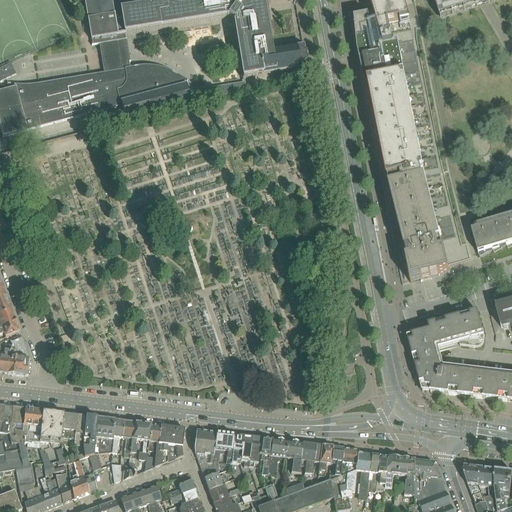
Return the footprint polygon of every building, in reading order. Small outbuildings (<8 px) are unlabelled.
[(8,90),(0,92),(0,128),(2,138),(119,107),(118,104),(121,103),(126,122),(190,105),(185,86),(191,84),(175,74),(172,72),(168,71),(164,69),(160,68),(156,67),(152,67),(147,67),(142,67),(138,67),(133,68),(129,69),(125,70),(120,41),(127,40),(126,35),(189,24),(233,17),(234,24),(243,79),(263,76),(263,75),(306,68),(307,68),(307,67),(306,67),(303,48),(290,50),(289,43),(271,45),(267,24),(265,13),(267,12),(264,0),(192,0),(145,8),(134,10),(133,5),(128,6),(127,0),(84,0),(89,24),(91,41),(92,41),(92,45),(91,45),(92,46),(100,45),(105,73),(37,85),(33,85),(29,85),(26,86),(22,86),(18,86),(14,85),(10,85),(7,84),(7,85),(8,90)] [(420,32),(413,0),(369,0),(377,23),(382,40),(420,32)] [(511,0),(434,0),(441,21),(446,19),(450,18),(458,15),(462,14),(470,12),(473,11),(481,8),(487,7),(492,5),(498,3),(505,1),(507,0),(511,0)] [(447,167),(420,32),(382,40),(377,23),(370,24),(369,17),(354,19),(379,148),(381,148),(387,180),(408,175),(410,182),(448,172),(447,167)] [(11,64),(0,69),(0,82),(16,75),(11,64)] [(174,173),(217,161),(205,120),(152,136),(154,144),(142,148),(144,154),(156,150),(158,158),(149,161),(151,168),(171,162),(174,173)] [(125,167),(135,202),(162,194),(160,187),(151,189),(143,162),(125,167)] [(22,165),(17,167),(21,179),(27,177),(22,165)] [(469,257),(448,172),(410,182),(408,175),(387,180),(387,181),(390,180),(391,187),(389,187),(405,251),(406,251),(408,259),(406,260),(411,284),(413,283),(412,282),(420,281),(421,282),(432,280),(431,278),(449,274),(447,267),(470,260),(469,257)] [(479,255),(480,255),(480,254),(511,244),(511,219),(471,232),(478,255),(479,255)] [(511,301),(505,304),(505,305),(497,308),(497,307),(495,308),(496,310),(498,318),(501,328),(503,328),(504,331),(511,328),(511,301)] [(7,302),(0,304),(0,315),(11,312),(10,309),(11,309),(10,306),(9,307),(7,302)] [(0,328),(15,323),(14,319),(14,317),(13,316),(12,313),(11,312),(0,315),(0,328)] [(429,331),(422,333),(409,337),(407,338),(420,385),(421,384),(422,392),(423,392),(430,392),(430,393),(511,402),(511,378),(443,370),(441,368),(435,347),(458,341),(460,347),(476,348),(477,348),(479,348),(480,348),(482,347),(482,346),(483,345),(483,344),(484,343),(484,337),(478,312),(428,326),(429,331)] [(15,323),(0,328),(0,335),(4,334),(5,338),(19,333),(18,330),(19,329),(17,328),(15,323)] [(409,337),(422,333),(421,328),(408,332),(409,337)] [(315,340),(316,343),(318,349),(331,345),(328,336),(315,340)] [(7,376),(17,377),(22,340),(21,339),(12,342),(12,341),(10,342),(11,343),(11,347),(7,376)] [(29,359),(22,340),(17,377),(23,378),(27,375),(29,359)] [(4,357),(0,356),(0,374),(3,375),(5,377),(6,376),(7,376),(11,347),(5,346),(4,357)] [(25,410),(0,407),(0,473),(2,473),(16,471),(16,470),(25,468),(29,468),(24,446),(22,439),(25,410)] [(38,450),(39,443),(42,413),(25,410),(22,439),(24,446),(27,447),(27,448),(38,450)] [(39,440),(39,441),(60,444),(60,439),(61,433),(63,415),(53,414),(42,413),(39,440)] [(63,415),(61,433),(64,433),(63,439),(75,441),(77,417),(63,415)] [(75,441),(74,447),(80,447),(81,440),(79,440),(80,436),(83,436),(86,418),(77,417),(75,441)] [(97,419),(86,418),(83,436),(83,447),(84,454),(85,459),(89,458),(94,457),(97,419)] [(97,419),(94,457),(97,456),(99,456),(111,455),(115,422),(97,419)] [(115,422),(111,455),(117,455),(119,439),(122,440),(124,423),(115,422)] [(124,423),(122,440),(126,440),(123,459),(129,460),(133,424),(124,423)] [(129,460),(135,460),(136,455),(137,447),(136,446),(136,442),(140,442),(142,425),(133,424),(129,460)] [(139,453),(138,461),(146,462),(147,458),(147,453),(149,443),(150,443),(151,426),(142,425),(140,442),(143,442),(142,454),(139,453)] [(149,443),(147,453),(153,453),(153,449),(152,449),(153,443),(159,444),(161,427),(157,427),(153,426),(151,426),(150,443),(149,443)] [(156,445),(155,459),(154,469),(167,464),(172,429),(161,427),(159,444),(159,446),(156,445)] [(172,429),(167,464),(183,458),(182,449),(184,430),(172,429)] [(212,468),(216,434),(196,432),(194,450),(195,455),(201,472),(212,468)] [(216,434),(212,468),(218,466),(219,455),(227,456),(226,465),(231,466),(231,464),(234,437),(216,434)] [(234,437),(231,464),(240,465),(240,462),(243,438),(234,437)] [(240,465),(240,466),(241,468),(248,469),(252,439),(243,438),(240,462),(240,465)] [(252,439),(248,469),(253,469),(254,464),(258,465),(259,456),(261,440),(252,439)] [(261,440),(259,456),(261,457),(260,462),(263,462),(262,476),(268,477),(268,475),(272,441),(263,440),(261,440)] [(272,441),(268,475),(270,475),(270,478),(275,479),(277,463),(279,463),(281,461),(282,459),(285,460),(287,443),(272,441)] [(287,443),(285,460),(292,461),(291,474),(301,476),(300,468),(302,445),(287,443)] [(302,445),(300,468),(304,469),(303,479),(308,479),(312,480),(313,466),(312,466),(312,464),(320,465),(322,447),(312,446),(302,445)] [(320,465),(318,477),(324,478),(326,465),(330,466),(333,448),(322,447),(320,465)] [(329,476),(328,482),(329,482),(341,477),(343,465),(342,464),(343,450),(333,448),(330,466),(335,467),(334,477),(329,476)] [(358,452),(343,450),(342,464),(343,465),(341,477),(356,472),(358,456),(358,455),(358,452)] [(367,493),(371,457),(358,455),(358,456),(356,472),(362,473),(361,482),(358,503),(366,504),(367,493)] [(94,457),(89,458),(93,472),(101,469),(97,456),(94,457)] [(369,474),(367,493),(375,494),(375,492),(379,457),(371,457),(369,474)] [(379,457),(375,492),(384,493),(384,491),(387,458),(384,458),(380,458),(379,457)] [(78,460),(78,458),(65,461),(66,465),(66,466),(73,464),(79,462),(78,460)] [(146,462),(144,474),(154,469),(155,459),(147,458),(146,462)] [(387,458),(384,491),(391,492),(393,477),(397,477),(399,460),(387,458)] [(399,460),(397,477),(407,478),(406,482),(405,482),(403,497),(413,498),(411,478),(414,462),(399,460)] [(76,477),(70,479),(70,488),(74,501),(88,495),(81,468),(79,463),(79,462),(73,464),(76,477)] [(452,511),(445,492),(441,493),(437,482),(441,481),(440,480),(437,470),(435,467),(436,467),(432,464),(414,462),(411,478),(413,498),(414,508),(419,508),(420,511),(452,511)] [(123,473),(122,482),(133,478),(136,477),(136,474),(134,474),(135,466),(128,465),(128,468),(128,474),(123,473)] [(121,467),(111,466),(111,467),(114,485),(120,483),(121,473),(121,467)] [(29,468),(25,468),(28,485),(28,486),(33,485),(34,484),(31,467),(29,468)] [(86,467),(81,468),(88,495),(97,492),(92,477),(89,478),(86,467)] [(25,468),(16,470),(16,471),(19,487),(28,486),(28,485),(25,468)] [(54,471),(53,468),(44,471),(45,477),(55,474),(54,471)] [(218,468),(202,474),(204,480),(217,475),(218,468)] [(479,488),(479,487),(481,470),(464,468),(463,474),(477,511),(496,511),(496,503),(495,494),(488,496),(488,498),(483,498),(479,488)] [(495,471),(481,470),(479,487),(487,488),(488,496),(495,494),(494,492),(495,471)] [(511,484),(511,475),(511,473),(495,471),(494,492),(495,494),(496,503),(496,511),(511,511),(511,508),(509,510),(505,502),(507,501),(507,500),(505,498),(510,498),(511,484)] [(341,477),(329,482),(335,509),(335,511),(341,511),(348,511),(350,511),(348,499),(351,498),(351,493),(354,494),(356,473),(356,472),(341,477)] [(66,475),(55,477),(56,480),(58,490),(62,506),(72,502),(68,486),(66,475)] [(217,475),(204,480),(208,491),(224,486),(226,485),(226,484),(229,483),(227,478),(225,479),(224,476),(219,478),(217,475)] [(180,491),(167,495),(169,501),(195,491),(190,476),(176,480),(180,491)] [(45,478),(40,480),(41,484),(46,496),(41,497),(44,511),(47,511),(53,510),(50,494),(45,482),(45,481),(45,478)] [(45,481),(45,482),(50,494),(53,510),(62,506),(58,490),(56,480),(51,482),(50,480),(45,481)] [(325,484),(312,489),(313,492),(315,503),(328,500),(326,487),(325,484)] [(302,485),(286,491),(287,498),(303,492),(302,485)] [(224,486),(208,491),(211,500),(213,501),(214,502),(239,493),(238,490),(229,493),(230,495),(228,496),(224,486)] [(273,486),(265,489),(267,496),(270,504),(279,501),(273,486)] [(147,491),(154,511),(159,511),(159,509),(163,507),(156,487),(147,491)] [(35,511),(44,511),(41,497),(38,499),(34,489),(29,491),(33,502),(35,511)] [(312,489),(299,494),(300,497),(302,506),(315,503),(313,492),(312,489)] [(35,511),(33,502),(29,491),(24,493),(28,503),(24,504),(25,511),(35,511)] [(138,494),(143,507),(147,506),(149,511),(154,511),(147,491),(138,494)] [(195,491),(169,501),(171,506),(180,502),(181,506),(185,505),(197,501),(197,500),(199,500),(195,491)] [(4,496),(10,511),(19,511),(22,511),(21,509),(14,492),(4,496)] [(215,511),(217,511),(232,507),(229,498),(239,494),(239,493),(214,502),(213,503),(215,511)] [(129,497),(134,511),(139,511),(139,509),(143,507),(138,494),(129,497)] [(299,494),(286,499),(290,510),(302,506),(300,497),(299,494)] [(10,511),(4,496),(0,497),(0,511),(10,511)] [(267,496),(260,498),(263,507),(270,504),(267,496)] [(134,511),(129,497),(120,500),(124,511),(134,511)] [(250,497),(242,500),(244,506),(250,503),(252,502),(251,500),(250,497)] [(259,497),(251,500),(252,502),(254,502),(257,509),(263,507),(260,498),(259,497)] [(286,499),(273,504),(276,511),(284,511),(290,510),(286,499)] [(181,506),(179,511),(193,511),(202,509),(200,505),(198,504),(197,501),(185,505),(181,506)] [(118,511),(115,502),(107,505),(109,511),(118,511)]
